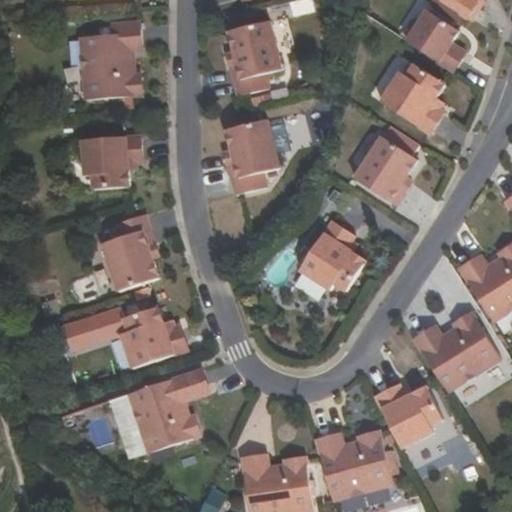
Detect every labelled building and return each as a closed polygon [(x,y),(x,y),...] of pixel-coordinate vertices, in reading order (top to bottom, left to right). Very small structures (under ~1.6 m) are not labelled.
[(437,0),(469,21),(478,7),(468,1),(468,0),(437,0)] [(461,32),(425,10),(405,41),(419,50),(454,72),(463,58),(449,49),(453,44),(461,32)] [(228,33),(234,53),(237,65),(230,67),(238,97),(268,89),(265,75),(282,70),(269,22),(228,33)] [(110,26),(111,37),(79,40),(85,102),(144,97),(142,74),(136,75),(134,57),(130,58),(129,52),(134,51),(142,51),(140,23),(110,26)] [(463,58),(467,52),(453,44),(449,49),(463,58)] [(226,55),(230,67),(237,65),(234,53),(226,55)] [(380,103),(433,137),(447,114),(442,112),(434,106),(438,100),(447,85),(415,65),(408,76),(401,71),(380,103)] [(434,106),(442,112),(446,105),(438,100),(434,106)] [(267,189),(263,174),(280,170),(268,121),(227,132),(232,152),(235,164),(228,166),(236,197),(267,189)] [(397,136),(392,144),(403,151),(408,143),(397,136)] [(140,138),(83,142),(85,179),(93,178),(93,193),(129,191),(128,174),(128,166),(136,166),(142,165),(140,138)] [(354,181),(395,209),(404,195),(398,191),(405,180),(418,162),(382,138),(354,181)] [(225,154),(228,166),(235,164),(232,152),(225,154)] [(137,173),(136,166),(128,166),(128,174),(137,173)] [(404,195),(411,184),(405,180),(398,191),(404,195)] [(101,248),(117,295),(156,282),(150,262),(146,250),(153,248),(143,219),(113,229),(118,243),(101,248)] [(333,224),(300,272),(332,293),(336,286),(348,294),(368,264),(353,254),(346,249),(351,242),(353,238),(333,224)] [(358,246),(351,242),(346,249),(353,254),(358,246)] [(459,271),(493,324),(511,312),(511,245),(496,255),(500,261),(488,269),(483,272),(475,260),(459,271)] [(146,250),(150,262),(156,260),(153,248),(146,250)] [(480,257),(475,260),(483,272),(488,269),(480,257)] [(177,328),(172,330),(164,332),(161,325),(156,310),(122,322),(127,335),(119,338),(130,370),(185,352),(177,328)] [(448,394),(501,361),(470,313),(452,324),(456,330),(443,338),(436,341),(430,331),(414,340),(448,394)] [(169,323),(161,325),(164,332),(172,330),(169,323)] [(436,341),(443,338),(435,327),(430,331),(436,341)] [(204,436),(197,415),(192,417),(187,402),(185,394),(211,385),(206,369),(131,394),(152,454),(204,436)] [(431,425),(444,418),(427,386),(414,394),(406,398),(401,389),(399,384),(375,397),(402,449),(435,432),(431,425)] [(214,393),(211,385),(185,394),(187,402),(214,393)] [(406,398),(414,394),(409,385),(401,389),(406,398)] [(119,423),(134,417),(127,397),(112,402),(119,423)] [(331,498),(392,481),(377,427),(355,433),(357,438),(342,442),(335,444),(332,432),(314,436),(331,498)] [(335,444),(342,442),(339,430),(332,432),(335,444)] [(243,511),(309,511),(302,460),(279,463),(280,469),(265,470),(259,471),(257,458),(238,460),(243,511)]
